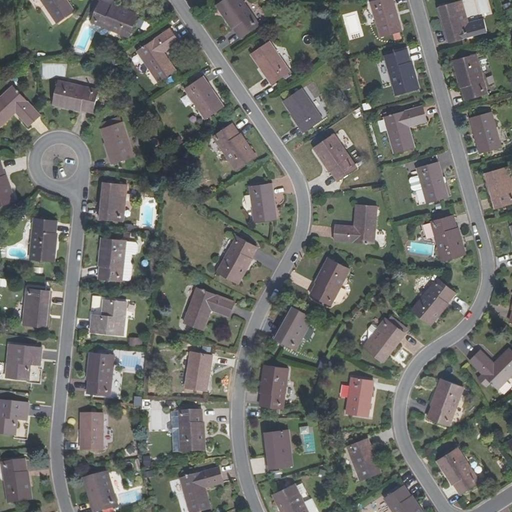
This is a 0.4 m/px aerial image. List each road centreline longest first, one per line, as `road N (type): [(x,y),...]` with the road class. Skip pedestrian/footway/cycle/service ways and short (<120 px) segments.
road 1 (residential): [(255,511),(233,429),(243,346),(299,231),(301,202),(291,172),(171,0)]
road 2 (residential): [(441,511),(396,426),(399,392),(419,356),(463,327),(479,298),(484,259),(415,0)]
road 3 (residential): [(66,511),(54,433),(76,183)]
